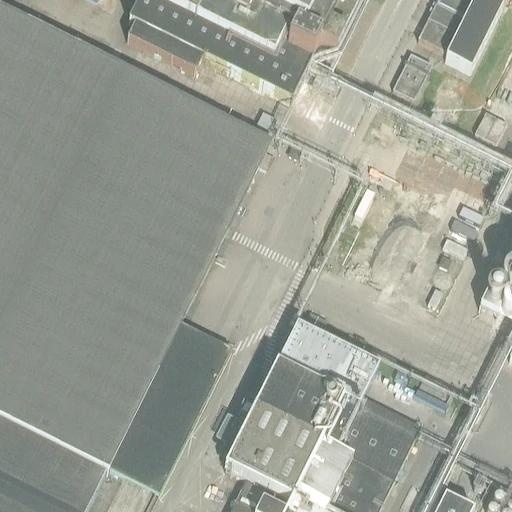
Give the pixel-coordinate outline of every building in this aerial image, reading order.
[(290,109),(317,56),(318,53),(334,61),(342,44),(363,0),(141,0),(128,28),(133,31),(126,45),(194,79),(202,64),(290,109)] [(469,0),(439,0),(417,45),(447,60),(444,65),(469,78),(502,12),(477,0),(476,0),(475,3),(469,0)] [(0,511),(87,511),(105,476),(107,477),(120,483),(153,499),(157,501),(231,355),(179,329),(228,231),(270,147),(243,134),(246,128),(238,124),(235,129),(0,13),(0,511)] [(392,95),(409,104),(413,106),(431,70),(410,59),(392,95)] [(265,103),(254,136),(269,141),(280,108),(265,103)] [(493,146),(504,126),(484,115),(473,135),(493,146)] [(376,185),(441,201),(435,227),(457,232),(460,219),(476,223),(484,191),(489,192),(495,170),(415,151),(411,168),(382,161),(376,185)] [(489,275),(511,283),(511,254),(499,250),(489,275)] [(224,475),(245,486),(232,511),(379,511),(419,432),(362,404),(377,373),(295,332),(224,475)] [(425,377),(417,392),(446,406),(453,390),(446,387),(425,377)] [(460,511),(443,503),(438,511),(460,511)]
